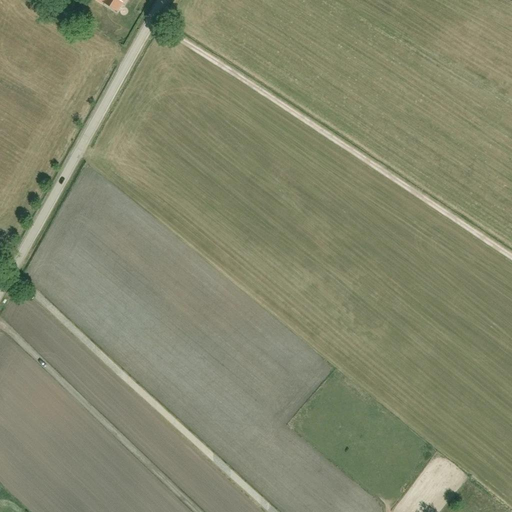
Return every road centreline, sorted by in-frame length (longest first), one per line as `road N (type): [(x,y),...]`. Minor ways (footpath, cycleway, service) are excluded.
road 1 (unclassified): [(0,293),(162,0)]
road 2 (unknown): [(0,322),(198,511)]
